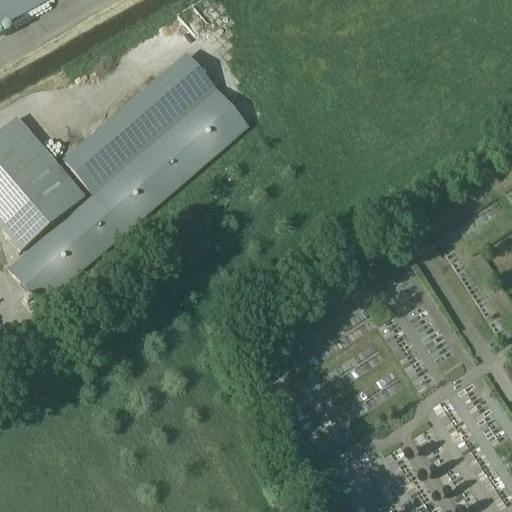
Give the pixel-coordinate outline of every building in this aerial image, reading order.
[(0,0),(0,25),(44,0),(0,0)] [(194,28),(205,23),(195,4),(185,9),(194,28)] [(62,162),(92,198),(215,93),(186,57),(62,162)] [(247,130),(215,93),(7,272),(39,309),(247,130)] [(16,121),(0,134),(0,231),(20,255),(83,200),(16,121)] [(385,413),(372,419),(378,429),(390,423),(385,413)]
